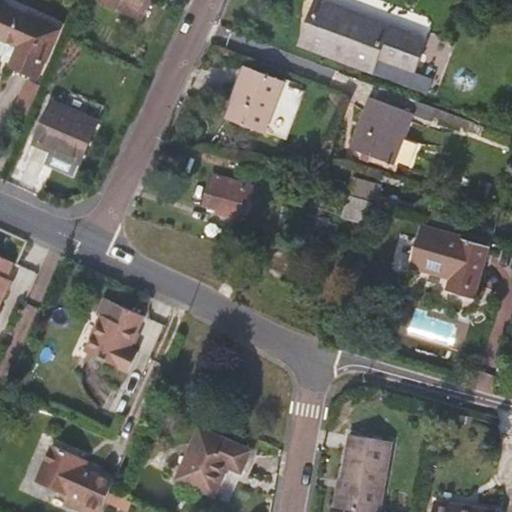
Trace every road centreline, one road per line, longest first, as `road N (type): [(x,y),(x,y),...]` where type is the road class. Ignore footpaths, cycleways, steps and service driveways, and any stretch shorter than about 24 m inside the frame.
road 1 (residential): [(212,0),(91,244)]
road 2 (residential): [(319,355),(91,244)]
road 3 (residential): [(319,355),(291,511)]
